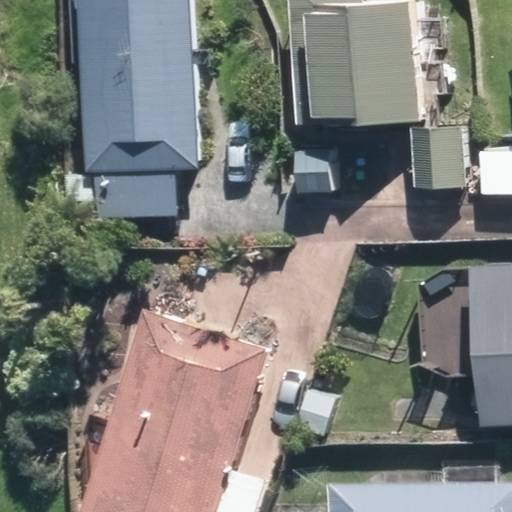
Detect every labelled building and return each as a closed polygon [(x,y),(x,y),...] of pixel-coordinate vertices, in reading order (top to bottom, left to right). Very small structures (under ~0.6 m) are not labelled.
[(222,0),(106,0),(107,161),(114,161),(114,207),(196,206),(196,162),(223,162),(222,0)] [(323,0),(323,109),(445,110),(446,0),(323,0)] [(483,172),(484,114),(435,114),(434,172),(483,172)] [(511,184),(511,137),(499,138),(498,185),(511,184)] [(511,246),(498,247),(502,412),(511,411),(511,246)] [(237,511),(298,333),(176,292),(102,511),(237,511)] [(351,389),(325,380),(312,419),(337,428),(351,389)] [(511,511),(511,481),(358,479),(357,511),(511,511)]
